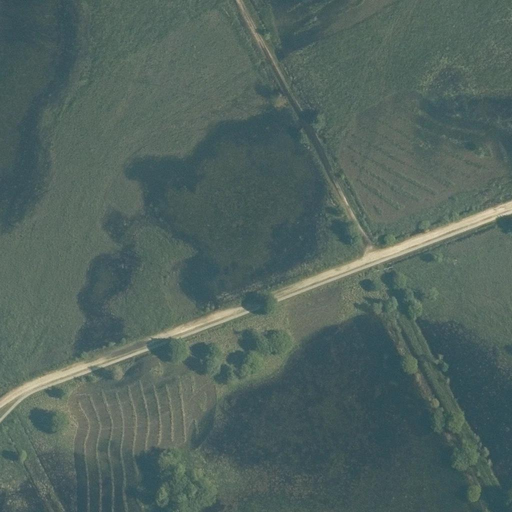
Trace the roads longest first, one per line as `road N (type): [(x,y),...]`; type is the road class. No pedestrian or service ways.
road 1 (track): [(511,205),(47,378),(0,404)]
road 2 (track): [(238,0),(374,263)]
